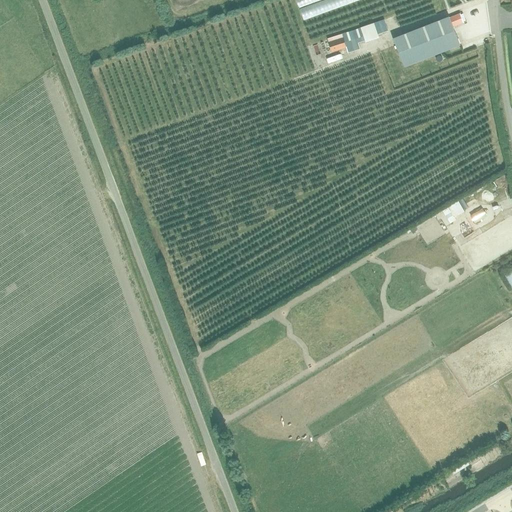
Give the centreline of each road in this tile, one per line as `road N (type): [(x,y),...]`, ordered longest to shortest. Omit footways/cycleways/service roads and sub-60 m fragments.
road 1 (unclassified): [(235,511),(41,0)]
road 2 (residential): [(511,132),(497,0)]
